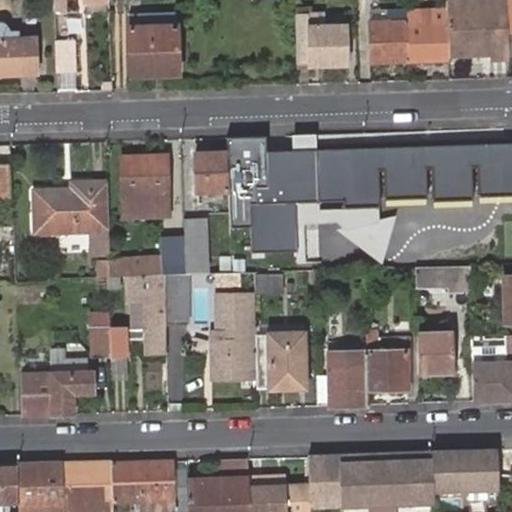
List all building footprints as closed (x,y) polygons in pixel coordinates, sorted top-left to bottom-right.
[(53,0),(54,13),(66,13),(65,0),(53,0)] [(490,60),(509,59),(509,56),(508,32),(507,0),(502,0),(446,2),(447,24),(448,56),(490,55),(490,60)] [(407,20),(407,10),(373,12),(370,22),(407,20)] [(131,17),(130,30),(176,28),(176,17),(131,17)] [(324,20),(297,20),(298,72),(346,70),(344,33),(324,33),(324,20)] [(409,61),(407,25),(407,20),(370,22),(370,42),(371,61),(409,61)] [(0,72),(36,72),(35,37),(19,37),(19,29),(11,29),(10,24),(8,24),(4,21),(0,21),(0,72)] [(409,61),(448,59),(448,56),(447,24),(407,25),(409,61)] [(176,28),(130,30),(132,78),(178,76),(176,28)] [(56,41),(57,73),(74,72),(73,42),(56,41)] [(266,138),(227,139),(230,228),(247,228),(248,255),(298,253),(297,224),(379,221),(378,170),(384,170),(385,200),(426,199),(425,166),(433,166),(434,200),(471,199),(470,165),(479,165),(480,196),(511,195),(511,143),(267,152),(266,138)] [(228,189),(227,154),(196,155),(196,189),(228,189)] [(122,158),(122,213),(136,213),(167,213),(166,198),(165,156),(122,158)] [(9,168),(0,168),(0,202),(10,202),(9,168)] [(108,231),(106,183),(72,184),(73,191),(73,198),(64,199),(64,192),(52,192),(53,233),(88,232),(89,254),(108,253),(108,231)] [(36,233),(53,233),(52,192),(35,193),(36,233)] [(209,276),(213,276),(212,246),(212,221),(183,222),(183,239),(184,277),(209,276)] [(0,240),(14,240),(14,225),(0,224),(0,240)] [(109,260),(109,278),(128,278),(162,277),(184,277),(183,239),(159,240),(160,258),(109,260)] [(98,279),(109,278),(109,260),(98,261),(98,279)] [(469,294),(468,267),(414,269),(415,291),(446,290),(447,295),(469,294)] [(282,276),(259,277),(259,295),(282,294),(282,276)] [(111,358),(126,357),(126,340),(143,339),(143,354),(165,353),(164,326),(162,277),(128,278),(129,301),(142,302),(143,330),(130,330),(110,331),(111,358)] [(186,325),(184,277),(162,277),(164,326),(186,325)] [(511,280),(502,281),(504,324),(511,324),(511,280)] [(211,351),(212,380),(258,378),(257,345),(251,345),(249,297),(213,298),(215,351),(211,351)] [(129,301),(130,330),(143,330),(142,302),(129,301)] [(91,359),(111,358),(110,331),(109,312),(89,312),(91,359)] [(304,335),(257,336),(257,345),(258,378),(259,390),(305,388),(304,335)] [(416,335),(418,374),(454,373),(452,335),(416,335)] [(504,365),(511,365),(511,336),(503,337),(504,365)] [(330,376),(318,377),(319,402),(330,402),(330,406),(373,405),(373,390),(372,351),(329,352),(330,376)] [(372,351),(373,390),(407,388),(406,351),(372,351)] [(49,377),(50,414),(75,414),(75,394),(92,393),(91,373),(84,373),(83,361),(63,361),(62,354),(49,354),(49,377)] [(111,358),(112,378),(127,378),(126,357),(111,358)] [(473,402),(511,401),(511,365),(504,365),(471,366),(473,402)] [(50,414),(49,377),(22,378),(23,415),(50,414)] [(497,511),(496,452),(431,455),(432,500),(484,499),(485,511),(497,511)] [(373,456),(352,457),(354,505),(433,503),(432,500),(431,455),(385,456),(386,467),(373,468),(373,456)] [(385,456),(373,456),(373,468),(386,467),(385,456)] [(352,457),(319,458),(320,486),(321,506),(354,505),(352,457)] [(174,503),(173,461),(111,463),(112,504),(140,503),(174,503)] [(187,511),(247,511),(247,480),(247,461),(217,462),(218,481),(186,481),(187,511)] [(112,511),(112,504),(111,463),(75,464),(76,511),(112,511)] [(76,511),(75,464),(43,465),(16,465),(17,511),(31,511),(32,509),(45,509),(44,511),(76,511)] [(14,465),(0,465),(0,473),(14,473),(14,465)] [(0,511),(0,503),(15,503),(14,474),(14,473),(0,473),(0,511)] [(321,511),(321,506),(320,486),(287,488),(276,488),(276,479),(247,480),(247,511),(321,511)] [(276,488),(287,488),(286,479),(276,479),(276,488)] [(174,511),(174,503),(140,503),(140,511),(174,511)]
